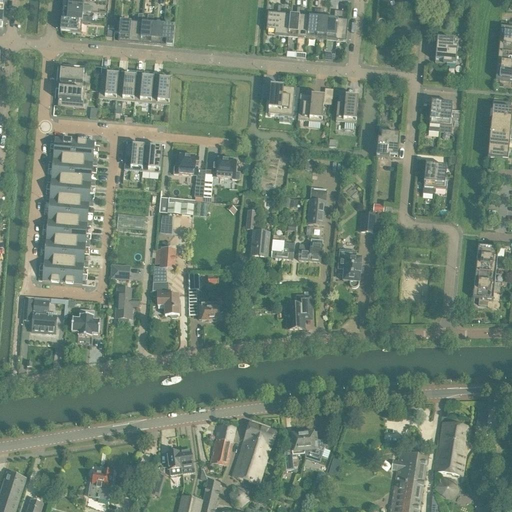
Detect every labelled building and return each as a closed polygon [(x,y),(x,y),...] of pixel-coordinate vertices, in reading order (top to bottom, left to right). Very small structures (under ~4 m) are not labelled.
[(67,0),(63,0),(63,11),(83,13),(84,2),(67,0)] [(268,36),(279,37),(281,16),(281,14),(282,7),(278,7),(277,16),(268,15),(266,32),(268,32),(268,36)] [(63,11),(62,22),(82,23),(83,13),(63,11)] [(129,45),(140,46),(142,25),(143,16),(138,15),(138,22),(141,22),(141,25),(131,24),(129,45)] [(151,47),(153,26),(154,17),(148,16),(147,25),(142,25),(140,46),(151,47)] [(279,37),(288,38),(290,17),(284,16),(281,16),(279,37)] [(288,38),(298,39),(300,18),(290,17),(288,38)] [(298,39),(307,40),(309,19),(300,18),(298,39)] [(307,40),(317,41),(319,19),(314,19),(309,19),(307,40)] [(317,41),(326,42),(328,20),(323,20),(319,19),(317,41)] [(326,42),(336,43),(338,21),(328,20),(326,42)] [(338,21),(336,43),(346,44),(348,22),(338,21)] [(82,23),(62,22),(61,33),(81,34),(82,23)] [(105,42),(129,45),(131,24),(120,23),(119,34),(114,34),(114,39),(105,38),(105,42)] [(151,47),(162,48),(164,27),(153,26),(151,47)] [(164,27),(162,48),(173,48),(175,28),(164,27)] [(501,29),(499,42),(511,43),(511,29),(501,29)] [(437,40),(436,52),(457,54),(458,42),(437,40)] [(511,43),(499,42),(498,55),(511,56),(511,43)] [(457,54),(436,52),(435,65),(456,66),(457,54)] [(511,56),(498,55),(497,67),(511,69),(511,56)] [(511,69),(497,67),(495,80),(496,80),(496,81),(511,82),(511,69)] [(67,86),(67,92),(81,94),(82,94),(83,87),(81,87),(82,76),(63,74),(62,85),(67,86)] [(104,99),(116,100),(117,86),(117,81),(106,80),(106,85),(99,85),(98,100),(104,101),(104,99)] [(122,100),(133,101),(134,88),(135,82),(124,81),(123,87),(117,86),(116,100),(116,102),(121,102),(122,100)] [(139,102),(151,103),(152,89),(152,84),(141,83),(141,88),(134,88),(133,101),(133,103),(139,104),(139,102)] [(152,89),(151,103),(150,105),(157,105),(157,104),(168,105),(170,85),(158,84),(158,90),(152,89)] [(279,90),(278,97),(270,96),(269,111),(277,112),(277,110),(289,111),(291,91),(279,90)] [(81,94),(67,92),(61,92),(60,103),(66,103),(65,110),(81,112),(81,104),(80,104),(81,94)] [(324,100),(324,106),(332,107),(332,99),(324,98),(324,100)] [(346,104),(338,104),(337,119),(345,120),(345,118),(357,119),(359,99),(346,98),(346,104)] [(324,106),(324,100),(312,99),(312,105),(304,104),(303,120),(311,120),(311,118),(323,120),(324,106)] [(429,133),(439,134),(442,105),(431,104),(429,133)] [(442,105),(439,134),(451,135),(453,118),(451,118),(452,106),(442,105)] [(492,109),(492,118),(511,119),(511,110),(493,109),(492,109)] [(511,119),(492,118),(491,126),(511,128),(511,124),(511,123),(511,119)] [(491,126),(490,134),(511,136),(511,132),(511,133),(511,128),(491,126)] [(379,134),(377,146),(398,148),(400,136),(379,134)] [(511,136),(490,134),(489,143),(509,145),(510,140),(511,140),(511,136)] [(57,150),(74,152),(75,141),(55,139),(55,143),(58,143),(57,150)] [(74,152),(91,153),(91,146),(94,146),(95,143),(75,141),(74,152)] [(488,151),(511,153),(511,149),(509,149),(509,145),(489,143),(488,151)] [(398,148),(377,146),(376,159),(397,160),(398,148)] [(130,167),(141,168),(143,155),(143,149),(132,148),(131,154),(125,153),(123,169),(130,169),(130,167)] [(53,160),(73,162),(74,152),(57,150),(57,157),(53,157),(53,160)] [(143,155),(141,168),(141,170),(148,171),(148,169),(159,170),(161,151),(150,150),(150,155),(143,155)] [(511,154),(511,153),(488,151),(487,160),(508,162),(508,157),(511,158),(511,154)] [(73,162),(93,164),(93,161),(90,160),(91,153),(74,152),(73,162)] [(196,188),(204,188),(205,184),(206,172),(198,172),(198,170),(199,164),(198,164),(199,159),(189,158),(189,156),(180,155),(180,157),(177,157),(176,168),(174,168),(173,176),(178,177),(178,175),(197,177),(196,188)] [(55,170),(72,172),(73,162),(53,160),(53,163),(56,163),(55,170)] [(214,162),(213,181),(234,182),(236,164),(233,164),(233,162),(224,161),(224,163),(214,162)] [(72,172),(89,173),(90,166),(93,167),(93,164),(73,162),(72,172)] [(434,190),(436,167),(425,166),(423,195),(433,196),(434,190)] [(447,168),(436,167),(434,190),(446,191),(447,180),(446,180),(447,168)] [(51,180),(71,182),(72,172),(55,170),(55,178),(52,177),(51,180)] [(71,182),(91,184),(91,181),(88,181),(89,173),(72,172),(71,182)] [(54,191),(70,192),(71,182),(51,180),(51,183),(54,184),(54,191)] [(70,192),(87,194),(88,187),(91,187),(91,184),(71,182),(70,192)] [(205,184),(204,188),(203,200),(211,200),(213,184),(205,184)] [(50,201),(69,202),(70,192),(54,191),(53,198),(50,198),(50,201)] [(69,202),(89,204),(90,201),(86,201),(87,194),(70,192),(69,202)] [(52,211),(69,213),(69,202),(50,201),(49,204),(52,204),(52,211)] [(69,213),(85,214),(86,207),(89,207),(89,204),(69,202),(69,213)] [(308,226),(324,227),(326,203),(310,202),(308,226)] [(207,219),(208,205),(194,204),(193,217),(207,219)] [(237,211),(230,206),(227,210),(233,215),(237,211)] [(48,221),(68,223),(69,213),(52,211),(51,218),(48,218),(48,221)] [(68,223),(87,224),(88,222),(85,221),(85,214),(69,213),(68,223)] [(247,231),(255,232),(256,214),(248,213),(247,231)] [(116,235),(146,238),(148,219),(118,216),(116,235)] [(360,234),(374,235),(376,217),(365,216),(362,216),(360,234)] [(161,225),(173,225),(173,217),(162,217),(161,225)] [(50,231),(67,233),(68,223),(48,221),(48,224),(51,224),(50,231)] [(67,233),(84,234),(84,227),(87,227),(87,224),(68,223),(67,233)] [(46,241),(66,243),(67,233),(50,231),(49,239),(46,238),(46,241)] [(66,243),(86,245),(86,242),(83,242),(84,234),(67,233),(66,243)] [(251,257),(269,259),(270,250),(268,250),(270,235),(253,234),(251,257)] [(269,259),(283,260),(284,242),(284,238),(273,237),(272,250),(270,250),(269,259)] [(48,252),(65,253),(66,243),(46,241),(46,244),(49,245),(48,252)] [(285,241),(284,242),(283,260),(293,261),(294,245),(286,245),(286,241),(285,241)] [(311,242),(311,245),(309,263),(320,264),(322,243),(311,242)] [(65,253),(82,255),(82,248),(85,248),(86,245),(66,243),(65,253)] [(298,262),(309,263),(311,245),(309,245),(309,247),(300,246),(298,262)] [(478,248),(477,261),(503,264),(503,259),(498,258),(498,250),(478,248)] [(160,270),(166,270),(174,270),(176,250),(162,250),(160,270)] [(44,262),(64,263),(65,253),(48,252),(47,259),(44,259),(44,262)] [(361,260),(355,259),(356,253),(346,252),(345,260),(339,260),(338,270),(344,271),(343,282),(350,283),(350,285),(350,286),(350,288),(352,289),(353,290),(355,290),(357,289),(358,287),(359,286),(360,275),(361,275),(361,274),(361,270),(361,268),(360,268),(361,260)] [(64,263),(84,265),(84,262),(81,262),(82,255),(65,253),(64,263)] [(477,261),(475,274),(496,276),(497,268),(502,268),(503,264),(477,261)] [(47,269),(46,272),(63,274),(63,269),(64,263),(44,262),(44,265),(47,265),(47,269)] [(63,269),(63,274),(80,275),(80,269),(81,268),(84,268),(84,265),(64,263),(63,269)] [(111,281),(129,282),(129,268),(112,267),(111,281)] [(42,282),(62,284),(63,274),(46,272),(46,279),(43,279),(42,282)] [(63,274),(62,284),(82,286),(82,282),(79,282),(80,275),(63,274)] [(475,274),(474,286),(500,289),(501,284),(495,284),(496,276),(475,274)] [(169,292),(168,284),(153,285),(152,298),(158,298),(158,307),(165,307),(165,317),(171,317),(171,319),(172,320),(177,319),(178,318),(178,317),(179,317),(179,297),(166,297),(166,292),(169,292)] [(473,300),(479,300),(478,307),(487,308),(488,301),(493,302),(494,293),(500,294),(500,289),(474,286),(473,299),(473,300)] [(119,323),(129,324),(129,321),(132,321),(133,306),(135,307),(135,308),(139,309),(139,302),(131,301),(131,291),(117,290),(116,320),(119,320),(119,323)] [(287,307),(287,308),(284,309),(284,317),(287,317),(288,331),(304,330),(304,321),(311,321),(311,298),(297,299),(298,307),(287,307)] [(212,323),(211,305),(204,306),(204,301),(199,301),(199,306),(200,322),(206,322),(207,323),(209,323),(211,323),(212,323)] [(33,331),(47,332),(46,335),(55,336),(57,318),(46,318),(46,314),(48,314),(49,303),(35,302),(34,313),(35,313),(35,317),(34,317),(33,331)] [(23,322),(30,322),(32,303),(25,303),(23,322)] [(224,305),(211,305),(212,323),(213,323),(215,323),(217,322),(218,321),(224,321),(224,305)] [(94,321),(94,313),(80,312),(79,320),(73,320),(71,334),(78,334),(78,338),(92,339),(92,336),(99,336),(100,322),(94,321)] [(232,478),(259,487),(272,447),(273,447),(277,434),(250,424),(243,446),(232,478)] [(435,473),(463,477),(470,429),(443,425),(435,473)] [(210,465),(227,468),(236,430),(219,426),(210,465)] [(304,435),(303,435),(304,451),(305,455),(304,455),(305,457),(305,459),(319,464),(320,464),(324,452),(325,447),(325,445),(325,440),(316,441),(315,434),(310,434),(310,433),(304,433),(304,435)] [(304,451),(303,435),(302,435),(302,434),(296,434),(296,436),(291,436),(292,451),(284,452),(286,472),(294,471),(292,459),(296,458),(296,456),(304,455),(305,455),(304,451)] [(182,475),(179,454),(179,453),(178,453),(178,452),(173,452),(173,454),(167,454),(169,471),(170,477),(182,475)] [(179,454),(182,475),(194,474),(194,470),(191,452),(187,453),(187,452),(181,452),(181,454),(179,454)] [(390,511),(419,511),(428,458),(400,454),(398,463),(393,462),(392,471),(397,472),(390,511)] [(88,498),(109,501),(112,482),(111,482),(112,473),(104,471),(103,474),(94,473),(93,480),(92,479),(88,498)] [(159,473),(157,473),(151,495),(159,497),(165,475),(159,473)] [(0,496),(0,511),(16,511),(26,480),(7,474),(0,496)] [(440,499),(451,501),(459,492),(455,482),(443,480),(436,489),(440,499)] [(208,482),(203,502),(182,497),(178,511),(214,511),(221,485),(208,482)] [(231,507),(241,510),(250,503),(248,492),(237,488),(229,496),(231,507)] [(27,511),(41,511),(43,505),(31,501),(27,511)]
